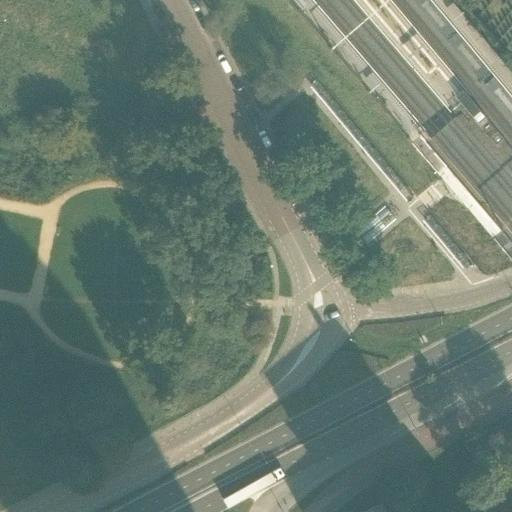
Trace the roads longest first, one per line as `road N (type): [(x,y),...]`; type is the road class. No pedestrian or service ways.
road 1 (primary): [(511,318),(141,511)]
road 2 (tertiary): [(318,318),(308,348),(265,395),(55,511)]
road 3 (tertiary): [(318,313),(331,292),(325,276),(235,114),(217,97)]
road 4 (tertiary): [(217,97),(221,122),(296,267),(306,305),(318,313)]
road 5 (primary): [(316,453),(511,352)]
road 6 (unclassified): [(511,285),(416,310),(318,318)]
road 7 (primary): [(202,511),(316,453)]
